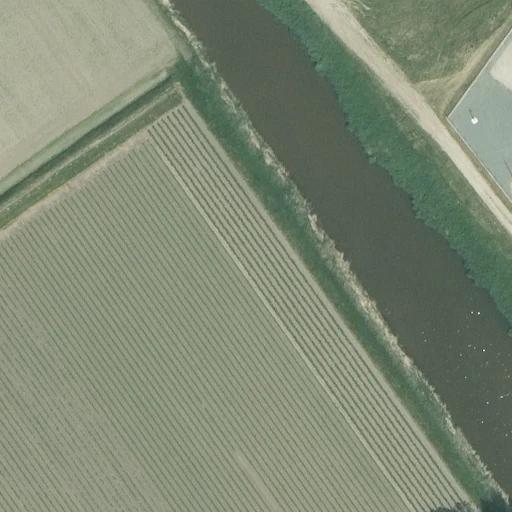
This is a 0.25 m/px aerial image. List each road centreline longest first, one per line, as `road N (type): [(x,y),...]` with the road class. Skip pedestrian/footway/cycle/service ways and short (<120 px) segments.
road 1 (track): [(169,57),(481,505),(474,511)]
road 2 (track): [(311,0),(511,232)]
road 3 (track): [(0,219),(190,85)]
